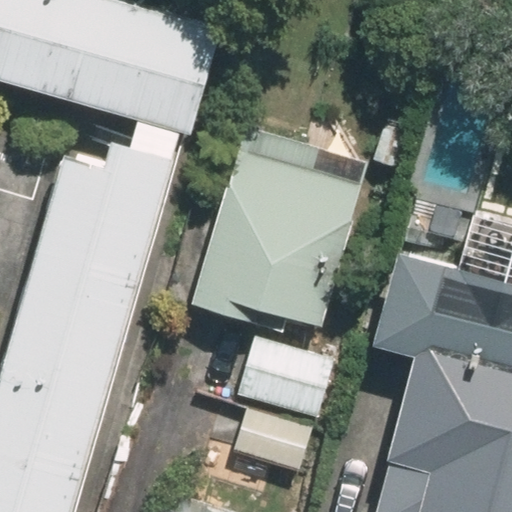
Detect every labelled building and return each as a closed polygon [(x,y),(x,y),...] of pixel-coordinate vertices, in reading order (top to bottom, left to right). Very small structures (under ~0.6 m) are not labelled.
[(176,0),(0,0),(0,68),(146,110),(195,125),(206,128),(237,17),(176,0)] [(0,511),(84,511),(195,125),(146,110),(141,127),(127,123),(119,151),(74,138),(0,397),(0,511)] [(378,164),(253,126),(201,299),(247,312),(252,296),(331,320),(378,164)] [(511,511),(511,211),(476,202),(462,255),(413,242),(390,331),(424,341),(379,511),(511,511)] [(261,326),(241,389),(325,416),(345,353),(261,326)] [(202,511),(170,502),(167,511),(202,511)]
